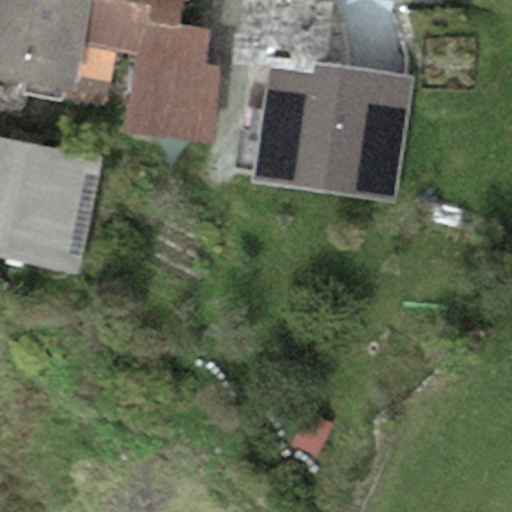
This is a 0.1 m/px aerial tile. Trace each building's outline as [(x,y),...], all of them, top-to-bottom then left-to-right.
[(88,0),(0,0),(0,76),(73,90),(81,44),(88,0)] [(183,0),(88,0),(81,44),(139,55),(145,25),(178,27),(183,0)] [(329,0),(240,0),(239,60),(264,61),(329,64),(329,0)] [(178,27),(145,25),(139,55),(124,132),(213,143),(219,66),(202,64),(205,30),(178,27)] [(417,75),(264,61),(251,181),(396,197),(417,75)] [(97,159),(0,140),(0,257),(75,272),(97,159)] [(292,445),(315,458),(334,426),(311,412),(292,445)]
